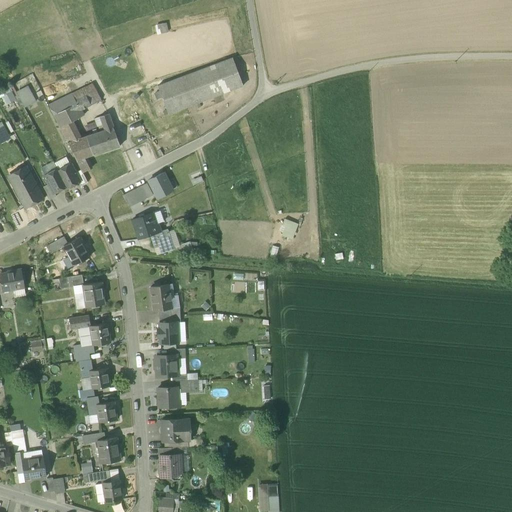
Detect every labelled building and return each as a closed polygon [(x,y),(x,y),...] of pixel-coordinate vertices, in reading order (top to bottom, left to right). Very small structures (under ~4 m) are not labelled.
[(166,22),(154,25),(156,35),(168,32),(166,22)] [(157,86),(168,114),(243,86),(232,58),(157,86)] [(92,84),(71,94),(75,101),(86,96),(90,105),(101,100),(92,84)] [(28,86),(16,92),(24,108),(36,102),(28,86)] [(11,92),(0,94),(2,103),(12,101),(11,92)] [(49,105),(60,127),(67,124),(73,121),(83,116),(80,110),(90,105),(86,96),(75,101),(71,94),(49,105)] [(102,125),(104,130),(113,127),(108,114),(99,117),(102,125)] [(75,139),(81,137),(73,121),(67,124),(75,139)] [(67,124),(60,127),(67,142),(75,139),(67,124)] [(0,128),(0,142),(10,137),(4,126),(0,128)] [(67,142),(76,160),(84,158),(87,157),(119,146),(113,127),(104,130),(99,132),(81,137),(75,139),(67,142)] [(56,168),(57,170),(70,164),(66,156),(53,163),(56,168)] [(84,158),(90,169),(92,168),(87,157),(84,158)] [(84,158),(76,160),(83,173),(90,169),(84,158)] [(40,167),(44,175),(56,168),(53,163),(52,161),(40,167)] [(70,164),(57,170),(66,187),(67,189),(79,182),(74,173),(70,164)] [(26,189),(33,203),(42,198),(26,168),(19,172),(17,171),(10,175),(9,178),(17,194),(26,189)] [(54,193),(66,187),(57,170),(56,168),(44,175),(49,184),(54,193)] [(79,182),(81,186),(87,182),(81,170),(74,173),(79,182)] [(163,173),(148,180),(157,198),(172,190),(163,173)] [(146,183),(135,189),(141,201),(152,195),(146,183)] [(43,187),(50,200),(56,196),(54,193),(49,184),(43,187)] [(17,194),(25,208),(33,203),(26,189),(17,194)] [(130,206),(141,201),(135,189),(123,195),(130,206)] [(158,223),(159,224),(164,222),(160,210),(152,213),(156,224),(158,223)] [(138,239),(151,235),(161,231),(159,224),(158,223),(156,224),(152,213),(132,220),(138,239)] [(291,237),(296,223),(283,219),(278,232),(291,237)] [(167,229),(161,231),(151,235),(154,246),(159,245),(161,252),(167,250),(173,248),(173,247),(168,231),(167,229)] [(168,231),(173,247),(180,245),(175,229),(168,231)] [(70,258),(74,265),(89,257),(82,245),(83,245),(79,237),(69,243),(63,246),(65,250),(70,258)] [(52,247),(56,255),(65,250),(63,246),(69,243),(67,238),(52,247)] [(190,242),(182,244),(185,253),(193,251),(190,242)] [(179,255),(185,253),(182,244),(180,245),(173,247),(173,248),(167,250),(169,255),(178,252),(179,255)] [(63,262),(67,269),(74,265),(70,258),(63,262)] [(0,274),(0,279),(2,291),(24,287),(21,269),(12,271),(12,272),(0,274)] [(62,281),(63,291),(74,290),(83,288),(83,285),(91,284),(90,276),(62,281)] [(83,288),(86,307),(104,304),(101,291),(103,291),(101,282),(91,284),(83,285),(83,288)] [(150,287),(153,310),(159,310),(171,308),(168,284),(150,287)] [(172,284),(168,284),(171,308),(179,307),(177,294),(174,295),(172,284)] [(76,309),(86,307),(83,288),(74,290),(76,309)] [(171,308),(159,310),(159,323),(176,322),(180,322),(180,315),(179,307),(171,308)] [(210,309),(189,311),(189,321),(211,319),(210,309)] [(90,326),(90,325),(88,315),(68,318),(70,329),(79,327),(90,326)] [(160,337),(160,343),(163,343),(175,342),(178,342),(176,322),(159,323),(160,329),(157,329),(158,337),(160,337)] [(93,345),(110,343),(108,334),(107,334),(106,323),(90,325),(90,326),(93,345)] [(82,347),(93,345),(90,326),(79,327),(82,344),(82,347)] [(30,351),(39,351),(38,339),(29,340),(30,351)] [(94,352),(93,345),(82,347),(82,344),(73,345),(75,355),(89,353),(94,352)] [(175,355),(176,359),(185,358),(185,349),(170,349),(170,355),(175,355)] [(79,361),(90,359),(89,353),(75,355),(76,361),(79,361)] [(156,363),(156,376),(171,375),(176,375),(176,374),(176,359),(175,355),(170,355),(155,356),(155,358),(154,359),(154,362),(156,363)] [(186,374),(185,358),(176,359),(176,374),(186,374)] [(80,367),(82,379),(91,377),(90,370),(92,370),(90,359),(79,361),(80,367)] [(91,377),(93,389),(98,388),(109,386),(108,377),(107,377),(106,368),(92,370),(90,370),(91,377)] [(80,379),(82,390),(93,389),(91,377),(82,379),(80,379)] [(197,380),(186,380),(179,381),(180,389),(180,393),(186,392),(198,392),(198,391),(197,380)] [(172,406),(174,408),(177,408),(180,405),(180,402),(178,401),(177,389),(177,387),(157,388),(158,407),(172,406)] [(83,398),(87,398),(99,396),(98,388),(93,389),(82,390),(83,398)] [(186,405),(186,392),(180,393),(180,389),(177,389),(178,401),(180,402),(180,405),(186,405)] [(102,396),(99,396),(87,398),(88,406),(97,404),(103,404),(102,396)] [(97,404),(100,422),(116,420),(114,402),(103,404),(97,404)] [(91,423),(100,422),(97,404),(88,406),(91,423)] [(161,420),(162,441),(164,441),(188,440),(187,419),(161,420)] [(21,452),(21,453),(26,452),(22,429),(10,431),(14,453),(21,452)] [(86,435),(88,447),(98,445),(98,441),(106,439),(105,432),(86,435)] [(98,445),(101,464),(119,461),(117,447),(118,447),(117,437),(106,439),(98,441),(98,445)] [(7,446),(3,447),(0,447),(0,466),(10,465),(7,446)] [(160,455),(171,454),(170,448),(164,448),(159,448),(159,455),(160,456),(161,456),(160,455)] [(17,473),(23,472),(21,460),(22,460),(21,453),(21,452),(14,453),(17,471),(17,473)] [(170,478),(173,480),(179,480),(182,477),(182,473),(181,472),(179,454),(171,454),(160,455),(161,456),(161,469),(159,471),(160,475),(162,477),(170,477),(170,478)] [(43,456),(22,460),(21,460),(23,472),(24,479),(46,475),(43,456)] [(117,469),(109,470),(110,479),(111,482),(118,481),(117,469)] [(83,483),(110,479),(109,470),(81,475),(83,483)] [(49,492),(55,492),(53,479),(53,478),(47,479),(49,492)] [(63,478),(53,479),(55,492),(56,495),(66,494),(63,478)] [(102,483),(105,502),(122,499),(121,489),(120,489),(118,481),(111,482),(102,483)] [(97,503),(105,502),(102,483),(95,484),(97,503)] [(268,497),(267,484),(257,485),(259,511),(269,511),(268,497)] [(267,484),(268,497),(278,497),(277,484),(267,484)] [(172,511),(173,499),(165,498),(159,498),(157,511),(172,511)]
